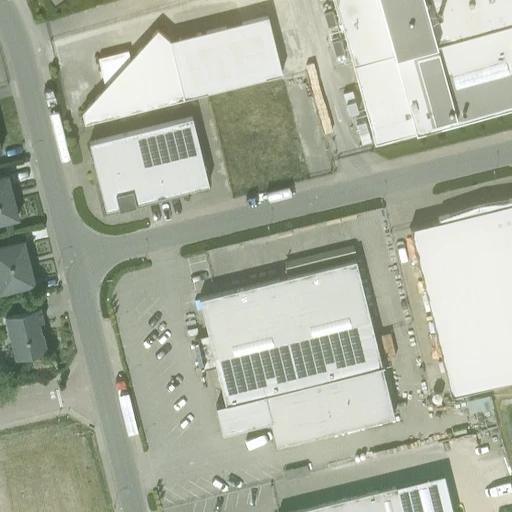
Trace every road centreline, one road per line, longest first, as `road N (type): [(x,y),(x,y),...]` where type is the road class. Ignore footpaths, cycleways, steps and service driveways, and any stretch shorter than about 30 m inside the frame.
road 1 (unclassified): [(72,260),(511,152)]
road 2 (tertiary): [(72,260),(19,49),(0,4)]
road 3 (unknown): [(333,196),(301,0)]
road 4 (tertiary): [(103,388),(72,260)]
road 5 (tertiary): [(134,511),(103,388)]
